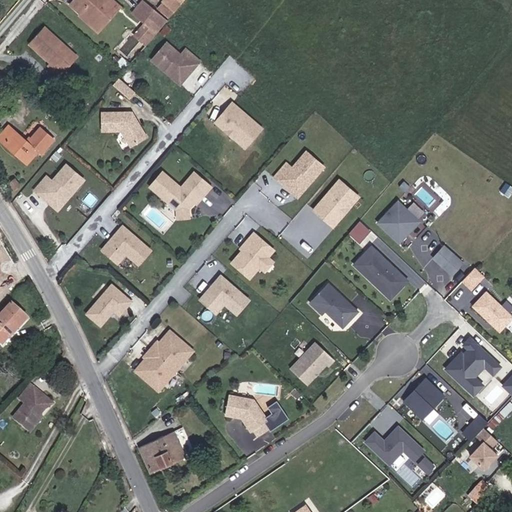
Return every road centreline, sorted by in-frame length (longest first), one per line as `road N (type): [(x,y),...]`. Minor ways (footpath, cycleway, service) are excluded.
road 1 (tertiary): [(0,200),(47,276),(153,511)]
road 2 (residential): [(194,511),(327,419),(399,350)]
